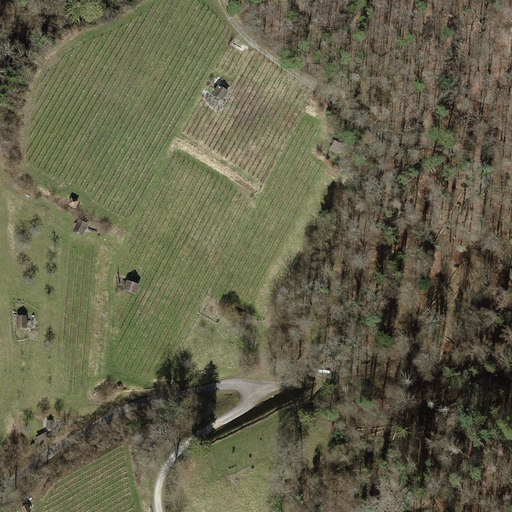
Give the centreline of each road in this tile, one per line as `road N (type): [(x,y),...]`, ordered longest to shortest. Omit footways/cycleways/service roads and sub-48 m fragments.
road 1 (track): [(511,174),(383,135),(277,66),(221,0)]
road 2 (track): [(0,494),(140,403),(224,383),(251,392)]
road 3 (track): [(251,392),(244,408),(170,460),(161,511)]
road 4 (track): [(251,392),(378,368)]
